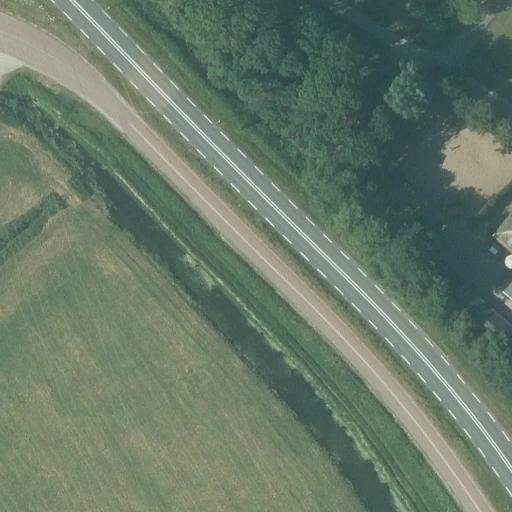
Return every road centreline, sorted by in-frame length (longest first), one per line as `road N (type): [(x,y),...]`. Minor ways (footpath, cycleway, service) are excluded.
road 1 (unclassified): [(479,511),(385,384),(109,104),(41,50),(0,32)]
road 2 (primary): [(511,471),(397,330),(93,23)]
road 3 (unclassified): [(511,111),(329,0)]
